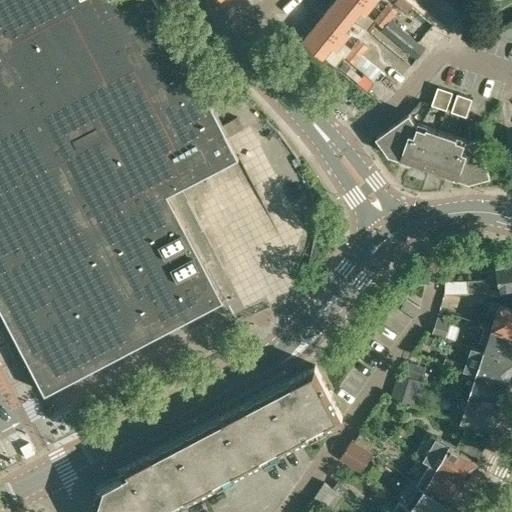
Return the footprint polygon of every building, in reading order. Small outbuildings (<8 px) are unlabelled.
[(0,0),(0,301),(48,391),(224,298),(168,192),(174,189),(164,171),(230,137),(164,12),(157,0),(0,0)] [(370,0),(336,0),(335,2),(355,18),(363,8),(368,11),(374,3),(370,0)] [(401,0),(396,0),(392,5),(398,10),(404,15),(410,7),(401,0)] [(420,0),(442,18),(451,7),(441,0),(420,0)] [(335,2),(320,20),(344,39),(343,41),(351,47),(362,55),(363,54),(369,46),(347,28),(355,18),(335,2)] [(398,10),(392,5),(389,3),(381,11),(391,19),(398,10)] [(381,11),(375,19),(384,27),(382,29),(417,58),(426,47),(413,37),(391,19),(381,11)] [(344,39),(320,20),(305,39),(324,55),(333,44),(338,48),(343,41),(344,39)] [(511,37),(511,22),(495,31),(511,37)] [(419,29),(413,37),(426,47),(432,39),(419,29)] [(362,55),(351,47),(345,55),(355,64),(362,55)] [(362,55),(355,64),(372,78),(380,69),(363,54),(362,55)] [(446,110),(452,92),(437,87),(431,106),(446,110)] [(451,111),(465,116),(472,99),(457,94),(451,111)] [(469,181),(489,175),(480,137),(466,141),(457,138),(458,135),(426,126),(426,128),(417,125),(410,114),(376,137),(388,155),(469,181)] [(511,289),(511,264),(498,267),(502,291),(511,289)] [(489,290),(488,278),(468,279),(469,291),(489,290)] [(407,298),(401,307),(415,315),(420,307),(407,298)] [(502,300),(494,325),(511,331),(511,301),(511,302),(502,300)] [(438,316),(432,333),(445,338),(451,321),(438,316)] [(511,331),(494,325),(485,350),(511,358),(511,331)] [(511,372),(511,358),(485,350),(474,346),(467,369),(478,373),(508,383),(511,372)] [(404,368),(402,373),(421,380),(422,380),(426,368),(410,362),(406,361),(404,368)] [(94,505),(97,511),(159,511),(343,416),(316,364),(126,463),(129,470),(99,486),(101,490),(98,503),(94,505)] [(413,403),(420,380),(402,374),(397,373),(390,396),(413,403)] [(478,373),(470,396),(501,406),(508,383),(478,373)] [(501,406),(470,396),(462,419),(493,429),(501,406)] [(388,436),(367,421),(355,439),(376,453),(388,436)] [(424,459),(430,462),(430,461),(465,482),(478,461),(451,445),(437,437),(424,459)] [(479,457),(488,441),(462,437),(458,444),(479,457)] [(355,441),(353,439),(340,459),(354,469),(359,472),(373,452),(355,441)] [(430,461),(430,462),(418,482),(419,483),(452,505),(465,482),(430,461)] [(308,498),(310,499),(328,511),(329,511),(342,494),(339,491),(333,487),(323,481),(321,480),(308,498)] [(419,511),(447,511),(452,505),(419,483),(405,502),(419,511)] [(419,511),(405,502),(397,497),(387,511),(419,511)]
